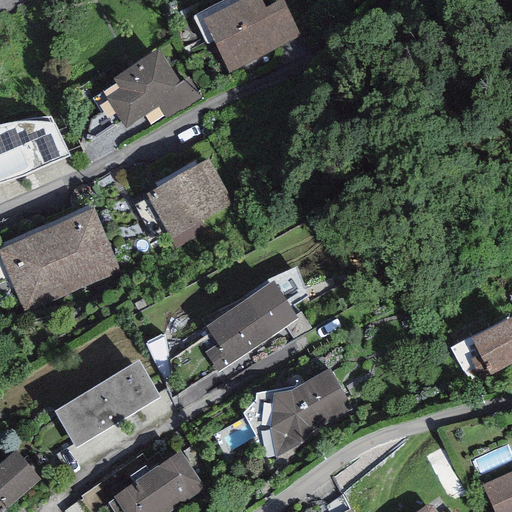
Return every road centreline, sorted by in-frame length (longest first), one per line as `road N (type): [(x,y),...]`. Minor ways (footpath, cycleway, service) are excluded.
road 1 (residential): [(0,211),(301,64),(386,0)]
road 2 (unclassified): [(511,404),(366,444),(264,511)]
